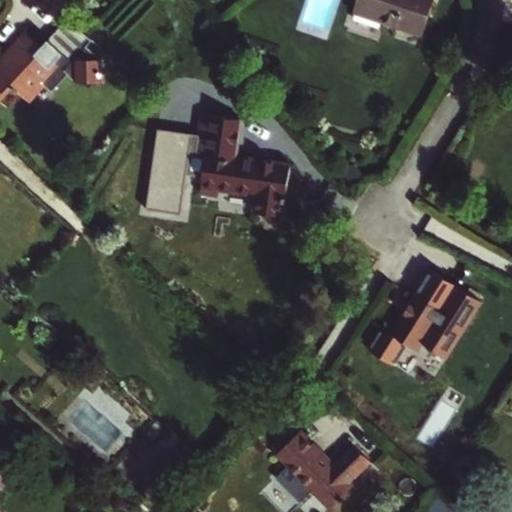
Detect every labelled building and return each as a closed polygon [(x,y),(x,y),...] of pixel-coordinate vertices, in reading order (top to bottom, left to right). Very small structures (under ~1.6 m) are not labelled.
[(432,0),(356,0),(355,5),(422,29),(432,0)] [(92,57),(104,45),(75,22),(50,48),(33,32),(0,66),(0,96),(28,123),(68,82),(111,81),(111,57),(92,57)] [(261,209),(290,214),(299,161),(245,152),(251,116),(213,110),(206,147),(217,149),(212,175),(229,179),(228,186),(264,192),(261,209)] [(445,357),(481,301),(452,283),(435,308),(414,295),(389,333),(417,351),(422,342),(445,357)] [(336,509),(344,501),(346,503),(353,496),(351,494),(359,486),(356,482),(377,462),(360,444),(340,464),(335,459),(332,461),(329,458),(329,453),(325,448),(322,451),(304,433),(281,455),(293,467),(288,472),(310,494),(315,489),(336,509)] [(0,511),(2,511),(5,510),(0,504),(0,484),(4,488),(15,477),(0,460),(0,511)] [(192,511),(196,508),(221,479),(211,470),(179,503),(180,504),(173,511),(192,511)] [(101,489),(97,493),(102,498),(107,494),(101,489)] [(167,511),(147,496),(139,507),(145,511),(167,511)]
